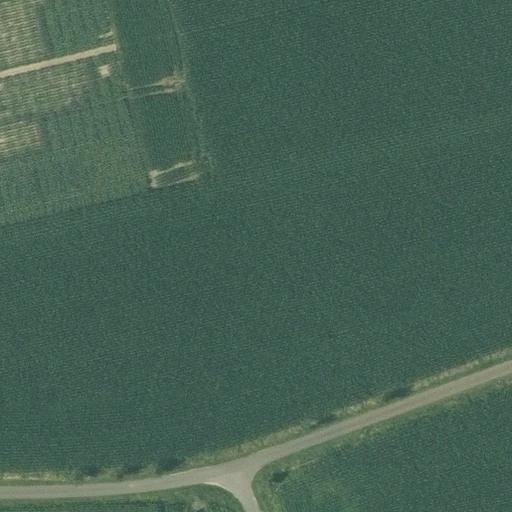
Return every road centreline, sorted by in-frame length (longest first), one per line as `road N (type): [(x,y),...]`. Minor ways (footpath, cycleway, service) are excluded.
road 1 (unclassified): [(511,362),(229,466)]
road 2 (unclassified): [(229,466),(162,482),(0,488)]
